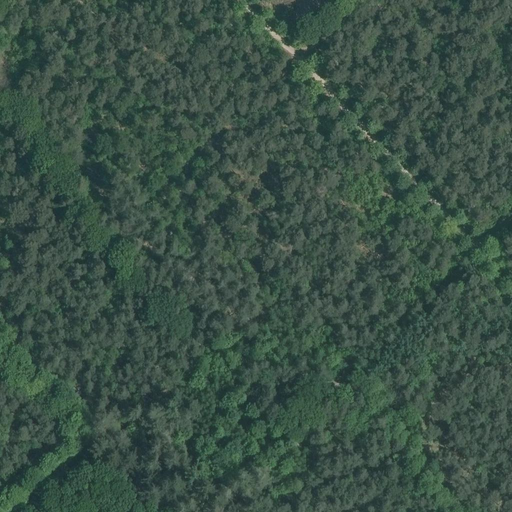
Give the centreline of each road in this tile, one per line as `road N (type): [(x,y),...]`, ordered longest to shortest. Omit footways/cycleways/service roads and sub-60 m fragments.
road 1 (track): [(253,102),(121,224),(130,266),(191,348),(241,353),(337,381)]
road 2 (track): [(475,247),(225,489)]
road 3 (track): [(475,247),(315,77)]
